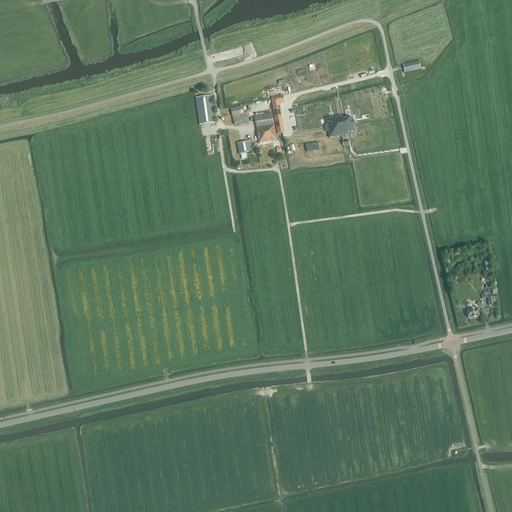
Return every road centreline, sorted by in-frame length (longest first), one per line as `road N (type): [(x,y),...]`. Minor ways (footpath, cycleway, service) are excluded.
road 1 (unclassified): [(452,343),(381,28),(359,21),(210,71)]
road 2 (tertiary): [(0,425),(204,378),(452,343)]
road 3 (track): [(511,176),(422,212),(288,225),(311,390)]
road 4 (unclassified): [(0,126),(210,71)]
road 5 (unclassified): [(491,511),(452,343)]
